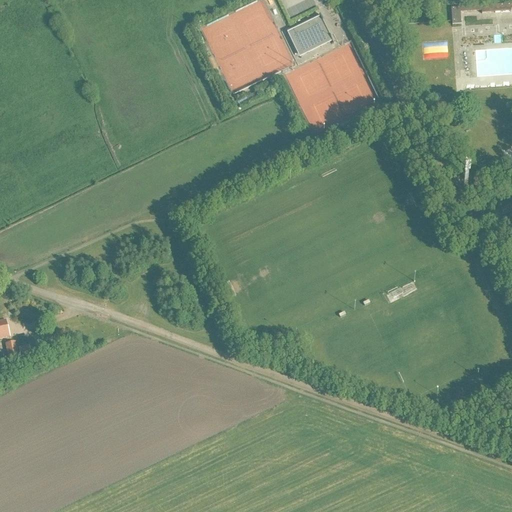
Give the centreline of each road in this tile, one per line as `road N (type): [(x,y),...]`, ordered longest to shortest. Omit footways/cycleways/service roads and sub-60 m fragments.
road 1 (track): [(511,461),(94,310)]
road 2 (unclassified): [(473,226),(459,214),(358,0)]
